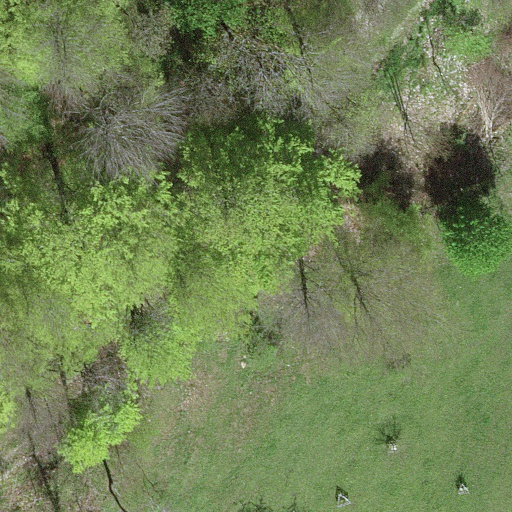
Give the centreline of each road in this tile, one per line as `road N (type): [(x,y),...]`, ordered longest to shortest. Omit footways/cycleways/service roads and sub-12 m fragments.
road 1 (track): [(410,0),(260,199),(132,333),(0,447)]
road 2 (track): [(234,227),(201,511)]
